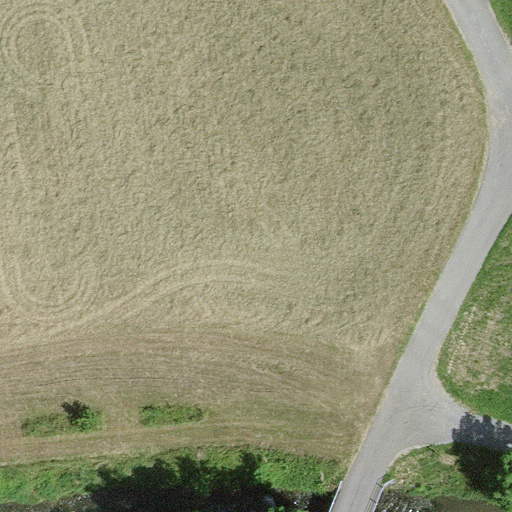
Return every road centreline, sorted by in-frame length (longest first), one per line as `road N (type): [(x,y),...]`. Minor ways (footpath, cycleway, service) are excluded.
road 1 (residential): [(357,511),(511,174)]
road 2 (track): [(450,0),(505,86),(511,115)]
